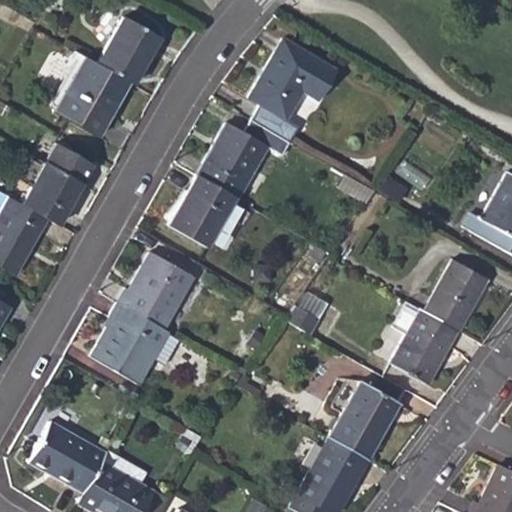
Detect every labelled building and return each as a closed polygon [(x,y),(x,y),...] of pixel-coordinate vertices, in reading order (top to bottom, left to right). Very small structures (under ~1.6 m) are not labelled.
[(122,17),(97,63),(128,81),(132,83),(158,36),(122,17)] [(258,105),(250,120),(288,142),(296,128),(283,120),(301,90),(316,99),(334,67),(283,39),(246,98),(258,105)] [(97,135),(128,81),(97,63),(74,50),(70,57),(80,63),(53,111),(97,135)] [(226,123),(196,175),(234,197),(236,198),(267,146),(281,154),(288,142),(250,120),(244,133),(226,123)] [(54,143),(20,204),(46,218),(57,224),(91,164),(54,143)] [(186,185),(192,170),(173,162),(167,178),(186,185)] [(461,226),(511,255),(511,253),(511,176),(505,173),(478,219),(468,214),(461,226)] [(205,246),(234,197),(196,175),(167,224),(205,246)] [(337,188),(364,203),(372,191),(344,175),(337,188)] [(0,211),(8,197),(0,192),(0,211)] [(0,265),(14,273),(46,218),(20,204),(8,197),(0,211),(0,265)] [(124,285),(115,301),(162,328),(192,275),(149,251),(128,288),(124,285)] [(451,259),(423,310),(455,328),(484,278),(451,259)] [(136,383),(152,357),(167,331),(162,328),(115,301),(107,316),(110,319),(89,356),(136,383)] [(287,314),(283,319),(308,333),(317,317),(294,304),(287,314)] [(425,384),(455,328),(423,310),(418,307),(388,363),(425,384)] [(152,357),(166,363),(181,339),(167,331),(152,357)] [(359,382),(327,436),(365,458),(396,403),(359,382)] [(25,459),(82,492),(100,460),(104,453),(47,420),(25,459)] [(327,436),(287,505),(298,511),(334,511),(365,458),(327,436)] [(100,460),(137,482),(143,471),(107,448),(104,453),(100,460)] [(137,482),(100,460),(82,492),(76,503),(88,510),(92,505),(102,511),(137,511),(150,489),(137,482)] [(511,511),(511,472),(495,464),(475,504),(470,502),(466,511),(511,511)] [(137,511),(157,511),(165,498),(150,489),(137,511)]
